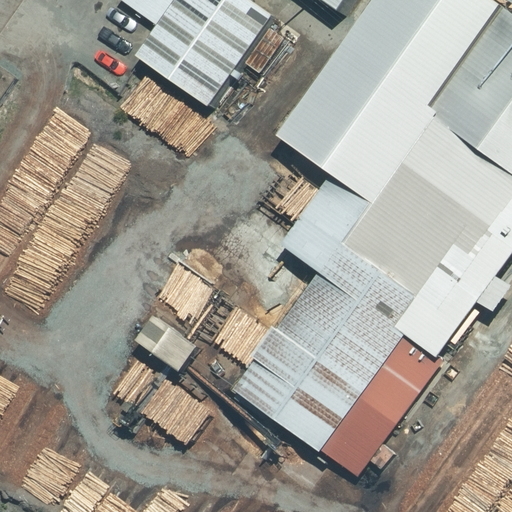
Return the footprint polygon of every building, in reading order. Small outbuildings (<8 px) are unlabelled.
[(169,33),(193,0),(130,0),(128,3),(169,33)] [(284,28),(245,0),(193,0),(169,33),(144,68),(216,121),(284,28)] [(511,19),(485,0),(396,0),(291,145),(345,185),(283,270),(314,293),(228,412),(346,498),(511,269),(511,19)] [(317,0),(348,21),(362,0),(317,0)] [(210,354),(166,322),(148,347),(193,379),(210,354)]
